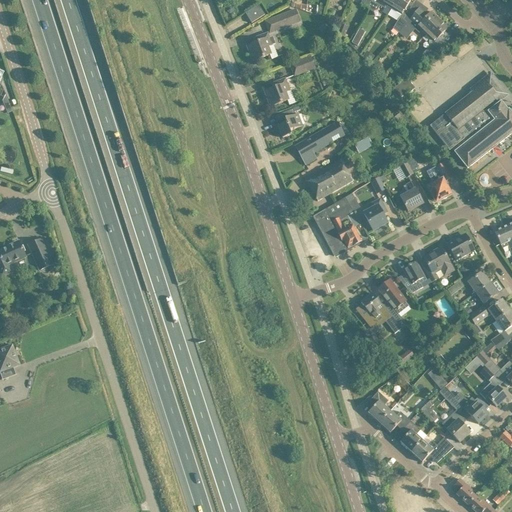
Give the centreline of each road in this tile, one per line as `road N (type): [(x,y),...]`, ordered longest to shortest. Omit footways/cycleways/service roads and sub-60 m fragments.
road 1 (motorway): [(235,511),(70,0)]
road 2 (motorway): [(40,0),(203,511)]
road 3 (unclassified): [(154,511),(53,193)]
road 4 (tertiary): [(228,106),(293,299)]
road 5 (residential): [(293,299),(349,278),(373,257),(469,209)]
road 6 (unclassified): [(53,193),(0,23)]
road 7 (tertiary): [(293,299),(336,437)]
road 8 (residential): [(436,484),(371,430),(336,437)]
